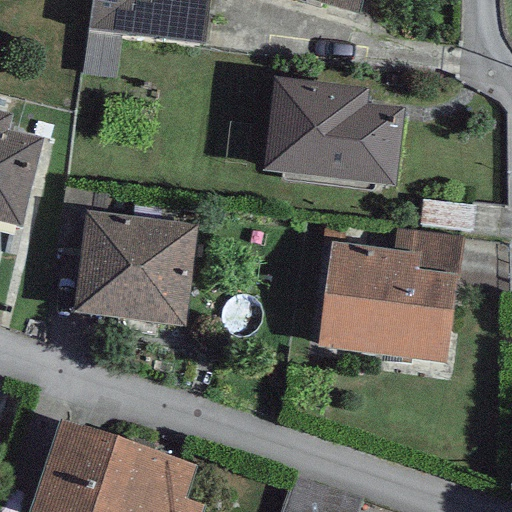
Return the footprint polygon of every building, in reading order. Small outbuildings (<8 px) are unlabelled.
[(93,0),(88,34),(202,49),(208,0),(93,0)] [(363,0),(271,0),(357,24),(363,0)] [(368,92),(273,83),(264,178),(396,190),(403,114),(367,110),(368,92)] [(12,121),(0,118),(0,228),(22,234),(42,145),(8,137),(12,121)] [(196,231),(85,218),(74,318),(185,330),(196,231)] [(419,258),(330,247),(317,352),(445,368),(455,282),(416,277),(419,258)] [(196,470),(59,426),(31,511),(201,511),(202,510),(185,504),(196,470)]
